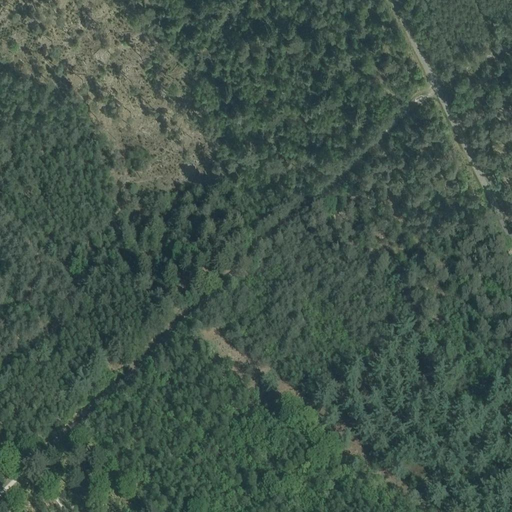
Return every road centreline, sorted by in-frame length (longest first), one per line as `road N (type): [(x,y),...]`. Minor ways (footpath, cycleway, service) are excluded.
road 1 (track): [(25,465),(435,82)]
road 2 (track): [(124,371),(0,121)]
